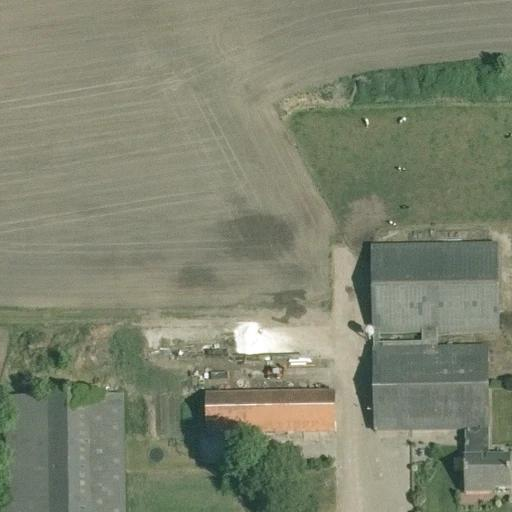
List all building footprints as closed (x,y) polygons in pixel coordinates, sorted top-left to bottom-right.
[(375,432),(465,430),(488,430),(487,349),(437,348),(437,334),(498,333),(497,246),(372,248),(375,432)] [(320,284),(300,286),(302,311),(321,310),(320,284)] [(284,342),(259,340),(257,360),(283,362),(284,342)] [(296,351),(297,362),(319,359),(318,348),(296,351)] [(335,391),(205,394),(207,436),(335,435),(335,391)] [(124,511),(123,397),(6,398),(7,511),(124,511)] [(488,430),(465,430),(465,494),(485,493),(485,490),(489,490),(489,458),(488,430)] [(510,458),(489,458),(489,490),(510,489),(510,458)] [(196,511),(224,511),(225,500),(196,500),(196,511)]
